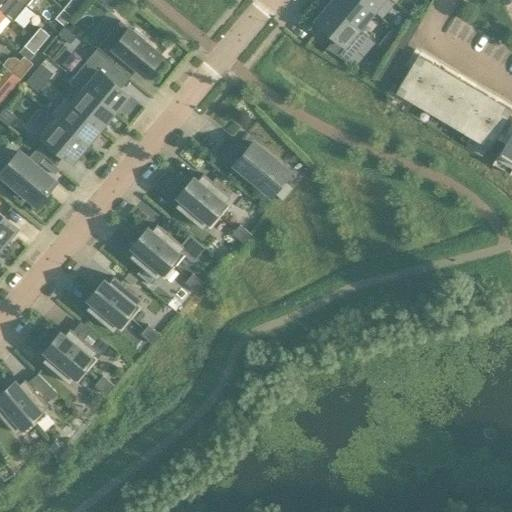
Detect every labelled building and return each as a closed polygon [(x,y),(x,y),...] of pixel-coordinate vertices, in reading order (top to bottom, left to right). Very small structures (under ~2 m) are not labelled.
[(0,0),(0,10),(13,21),(26,5),(19,0),(0,0)] [(373,11),(359,0),(332,0),(330,4),(368,36),(369,35),(359,27),(373,11)] [(392,0),(359,0),(373,11),(382,0),(391,0),(395,3),(396,2),(392,0)] [(347,61),(368,36),(330,4),(315,21),(335,37),(325,48),(347,61)] [(62,9),(55,18),(64,25),(71,16),(62,9)] [(13,21),(0,10),(0,17),(3,14),(12,21),(13,21)] [(402,31),(411,36),(419,23),(410,18),(402,31)] [(144,75),(161,55),(143,40),(145,37),(134,29),(132,31),(119,21),(95,50),(114,65),(121,56),(144,75)] [(57,34),(69,44),(77,34),(65,24),(57,34)] [(40,27),(32,36),(41,44),(49,35),(40,27)] [(399,36),(408,41),(411,36),(402,31),(399,36)] [(34,53),(41,44),(32,36),(24,46),(34,53)] [(396,41),(405,47),(408,41),(399,36),(396,41)] [(405,47),(396,41),(375,77),(384,83),(405,47)] [(489,148),(503,125),(511,109),(511,108),(417,53),(395,92),(489,148)] [(18,62),(10,72),(20,80),(28,70),(18,62)] [(40,63),(33,72),(45,82),(52,73),(40,63)] [(81,84),(88,91),(114,112),(128,94),(95,67),(81,84)] [(37,91),(45,82),(33,72),(25,81),(37,91)] [(100,128),(114,112),(88,91),(81,84),(80,85),(84,88),(71,104),(100,128)] [(86,145),(100,128),(71,104),(57,120),(54,117),(53,117),(86,145)] [(0,111),(0,119),(8,126),(16,117),(4,107),(0,111)] [(86,145),(53,117),(39,135),(71,162),(86,145)] [(511,129),(492,163),(510,174),(511,170),(511,129)] [(249,174),(272,193),(289,173),(252,143),(244,152),(234,144),(223,157),(247,177),(249,174)] [(54,183),(17,152),(1,172),(37,203),(54,183)] [(193,177),(185,186),(220,216),(230,204),(226,201),(230,197),(202,173),(197,180),(193,177)] [(220,216),(185,186),(177,195),(181,199),(175,206),(202,229),(212,218),(216,222),(220,216)] [(0,242),(2,244),(17,227),(0,212),(0,242)] [(147,227),(139,236),(174,266),(184,254),(180,251),(184,247),(156,224),(151,230),(147,227)] [(238,238),(245,229),(240,224),(232,233),(238,238)] [(245,229),(238,238),(244,243),(251,234),(245,229)] [(174,266),(139,236),(131,246),(135,249),(129,256),(157,279),(165,268),(169,272),(174,266)] [(191,287),(198,278),(193,273),(185,282),(191,287)] [(103,279),(95,289),(130,318),(140,306),(137,303),(140,299),(113,276),(107,283),(103,279)] [(198,278),(191,287),(196,292),(204,283),(198,278)] [(120,330),(130,318),(95,289),(88,298),(92,301),(86,308),(113,331),(117,327),(120,330)] [(140,334),(146,339),(153,329),(147,324),(140,334)] [(52,341),(87,370),(97,358),(93,355),(96,351),(69,328),(64,335),(60,331),(52,341)] [(160,334),(153,329),(146,339),(152,344),(160,334)] [(87,370),(52,341),(44,350),(48,353),(42,360),(69,383),(73,379),(77,382),(87,370)] [(14,380),(5,388),(35,424),(47,414),(44,409),(47,406),(44,402),(56,391),(37,372),(27,381),(24,379),(18,384),(14,380)] [(94,384),(100,389),(108,380),(102,375),(94,384)] [(114,385),(108,380),(100,389),(106,394),(114,385)] [(23,434),(35,424),(5,388),(0,392),(0,414),(16,433),(20,430),(23,434)] [(51,452),(60,445),(55,439),(46,446),(51,452)] [(60,445),(51,452),(56,458),(65,451),(60,445)]
